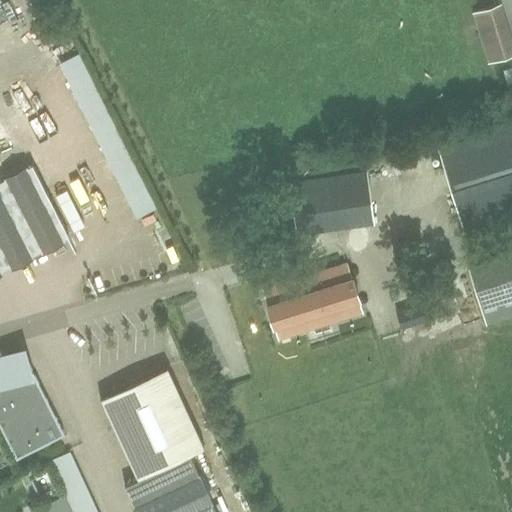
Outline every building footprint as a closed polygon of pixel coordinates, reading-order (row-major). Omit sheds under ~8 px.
[(511,45),(499,2),(491,5),(472,10),(487,60),(511,52),(511,45)] [(0,278),(3,276),(5,279),(7,277),(6,275),(54,251),(56,254),(64,249),(67,256),(70,254),(69,252),(149,212),(151,214),(153,213),(83,73),(82,74),(8,112),(7,111),(6,112),(0,115),(0,278)] [(511,125),(437,148),(461,228),(511,212),(511,125)] [(372,221),(365,171),(288,183),(295,234),(372,221)] [(305,235),(305,246),(326,245),(325,234),(305,235)] [(511,259),(468,273),(483,323),(511,314),(511,259)] [(263,290),(267,303),(266,304),(272,324),(274,323),(278,336),(361,310),(357,297),(359,296),(352,276),(351,277),(347,264),(263,290)] [(429,298),(396,310),(402,328),(436,316),(429,298)] [(0,425),(16,457),(46,442),(39,428),(56,419),(28,362),(23,364),(19,350),(1,355),(0,353),(0,425)] [(210,363),(220,386),(236,379),(226,356),(210,363)] [(215,511),(189,453),(204,446),(166,365),(98,396),(136,477),(123,483),(136,511),(215,511)] [(104,511),(78,448),(57,456),(80,511),(104,511)]
